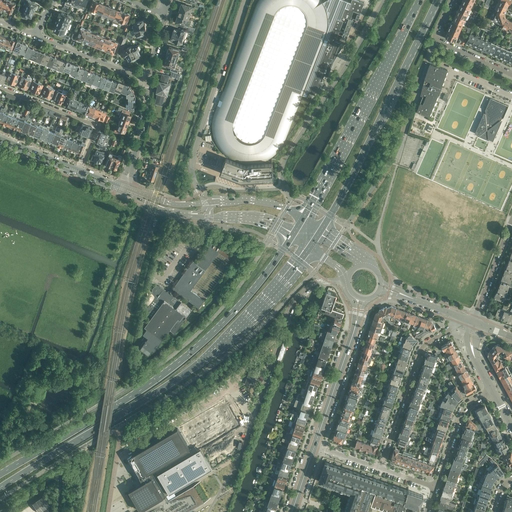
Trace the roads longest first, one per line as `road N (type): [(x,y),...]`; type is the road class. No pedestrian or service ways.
road 1 (primary): [(0,487),(208,355),(309,249)]
road 2 (primary): [(292,237),(199,345),(0,474)]
road 3 (primary): [(321,230),(437,0)]
road 4 (primary): [(418,0),(303,219)]
road 5 (residential): [(473,321),(420,349),(379,466)]
road 6 (tertiary): [(303,219),(272,204),(176,205),(128,189)]
road 7 (tertiary): [(127,194),(177,213),(262,221),(292,237)]
road 8 (secondary): [(315,445),(362,299)]
road 9 (residential): [(78,169),(95,124),(0,86)]
road 10 (residential): [(511,73),(435,39),(455,0)]
road 11 (residential): [(38,33),(147,81)]
